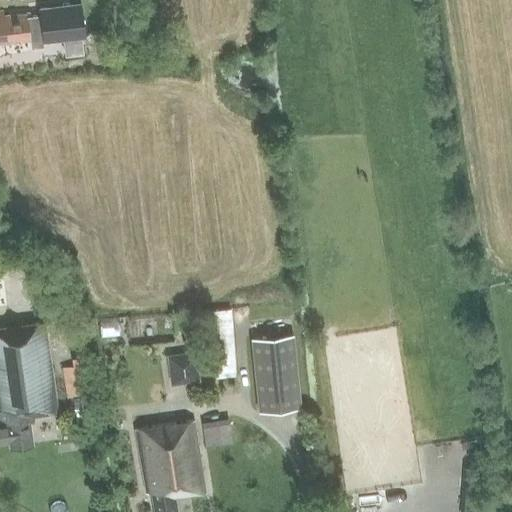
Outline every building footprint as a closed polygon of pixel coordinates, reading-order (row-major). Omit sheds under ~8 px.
[(68,32),(64,3),(39,6),(43,35),(68,32)] [(28,12),(9,14),(4,15),(3,11),(0,11),(0,43),(26,40),(28,54),(44,52),(42,36),(40,18),(29,19),(28,12)] [(54,311),(43,258),(22,263),(34,316),(54,311)] [(298,406),(292,337),(289,305),(272,306),(275,338),(252,340),(258,409),(298,406)] [(231,309),(210,311),(215,377),(236,376),(231,309)] [(31,415),(55,412),(42,322),(0,327),(0,413),(1,421),(0,420),(0,439),(9,438),(10,446),(30,443),(26,420),(32,420),(31,415)] [(57,335),(70,334),(69,325),(56,327),(57,335)] [(200,380),(195,351),(167,355),(171,384),(200,380)] [(83,364),(62,366),(66,397),(87,395),(83,364)] [(87,417),(84,395),(73,397),(76,419),(87,417)] [(232,417),(206,421),(209,445),(235,442),(232,417)] [(136,428),(145,492),(151,491),(153,511),(177,511),(175,497),(203,493),(193,420),(136,428)] [(399,483),(423,482),(422,458),(398,459),(399,483)] [(470,465),(463,511),(485,511),(491,468),(470,465)]
